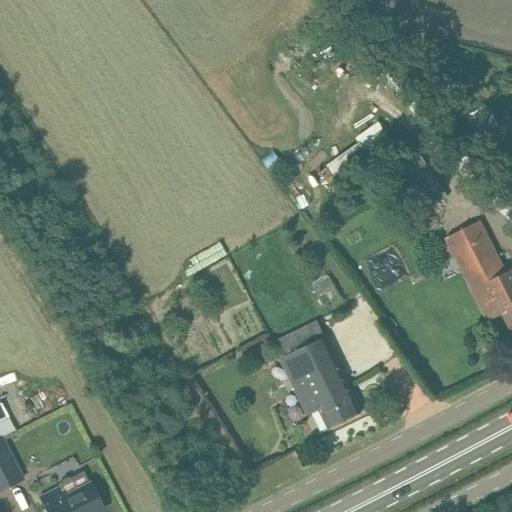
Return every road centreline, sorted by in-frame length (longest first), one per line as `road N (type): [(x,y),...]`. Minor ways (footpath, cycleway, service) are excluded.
road 1 (unclassified): [(260,511),(511,383)]
road 2 (primary): [(342,511),(511,424)]
